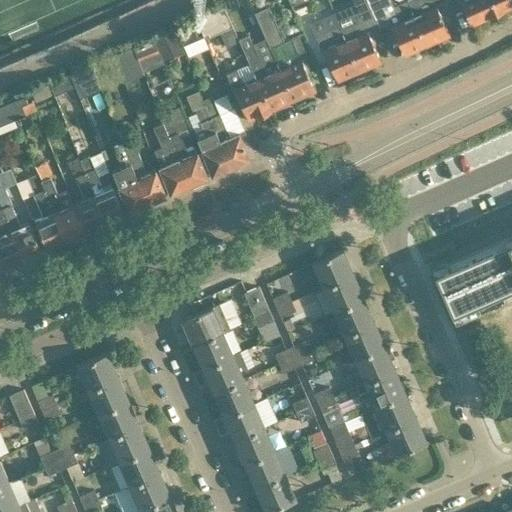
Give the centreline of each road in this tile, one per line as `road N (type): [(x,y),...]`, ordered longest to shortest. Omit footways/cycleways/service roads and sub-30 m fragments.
road 1 (residential): [(494,471),(379,208),(511,151)]
road 2 (residential): [(511,25),(286,127),(280,158),(295,190)]
road 3 (tertiary): [(23,314),(295,190)]
road 4 (tertiary): [(295,190),(511,84)]
road 5 (residential): [(229,511),(140,303)]
road 6 (unknown): [(178,3),(0,82)]
road 7 (residential): [(0,361),(140,303)]
road 8 (residential): [(140,303),(266,250)]
